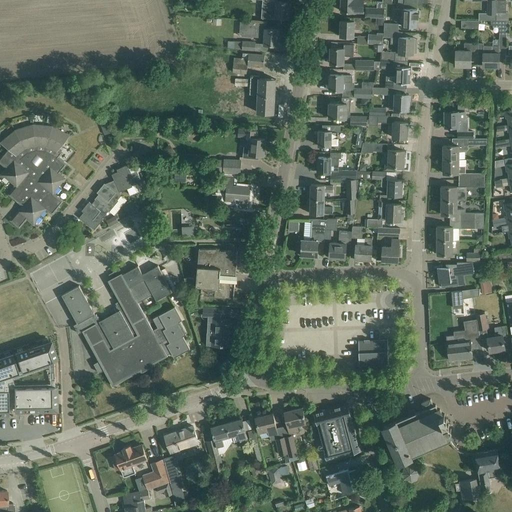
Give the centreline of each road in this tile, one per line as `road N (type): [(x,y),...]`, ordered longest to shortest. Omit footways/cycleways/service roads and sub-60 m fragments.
road 1 (tertiary): [(265,278),(312,0)]
road 2 (residential): [(417,275),(430,83)]
road 3 (tertiary): [(255,375),(80,442)]
road 4 (residential): [(7,257),(54,233),(121,151)]
road 5 (residential): [(265,278),(417,275)]
road 6 (residential): [(386,511),(352,385)]
